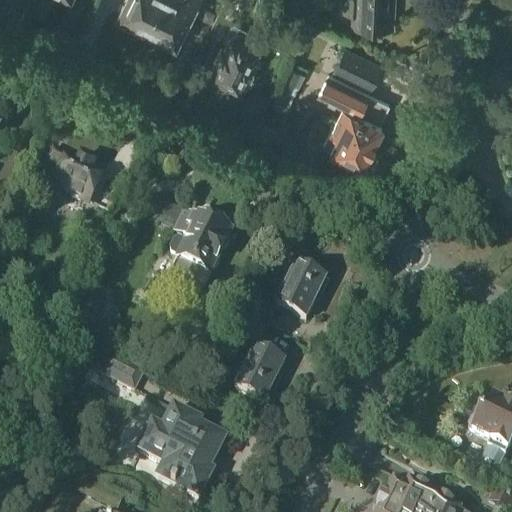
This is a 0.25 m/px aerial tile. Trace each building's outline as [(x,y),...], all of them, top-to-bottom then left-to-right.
[(127,0),(119,16),(149,30),(163,0),(127,0)] [(174,43),(195,0),(163,0),(149,30),(174,43)] [(345,0),(345,13),(355,13),(354,26),(382,28),(391,28),(392,6),(383,6),(383,0),(345,0)] [(212,73),(220,77),(224,87),(229,90),(239,87),(258,47),(262,40),(247,32),(247,31),(236,26),(232,34),(229,32),(223,43),(222,43),(214,59),(218,61),(212,73)] [(335,69),(370,87),(381,66),(373,62),(351,52),(345,49),(335,69)] [(284,79),(299,86),(305,74),(290,67),(284,79)] [(324,145),(362,165),(364,162),(375,167),(382,152),(371,147),(382,125),(380,124),(389,106),(329,75),(319,95),(343,107),(324,145)] [(62,195),(78,203),(77,206),(86,211),(103,178),(92,173),(93,169),(79,162),(77,165),(53,153),(47,165),(59,171),(49,192),(60,198),(62,195)] [(197,221),(182,213),(171,235),(186,242),(185,245),(179,242),(173,244),(168,253),(171,259),(175,261),(173,264),(176,265),(165,286),(189,298),(194,298),(201,295),(212,273),(215,272),(218,266),(217,263),(223,253),(225,252),(228,245),(228,243),(231,237),(198,220),(197,221)] [(275,310),(305,325),(325,284),(296,270),(275,310)] [(41,297),(33,315),(60,328),(59,331),(86,344),(96,323),(94,322),(103,304),(79,292),(70,312),(41,297)] [(243,321),(265,331),(273,313),(252,303),(243,321)] [(256,349),(265,331),(243,321),(234,338),(256,349)] [(233,393),(263,408),(284,367),(253,352),(233,393)] [(98,375),(134,394),(143,376),(107,357),(98,375)] [(470,422),(467,429),(469,435),(470,436),(470,437),(488,446),(486,451),(487,451),(478,469),(495,477),(504,460),(511,445),(511,403),(507,401),(504,399),(501,406),(489,400),(478,421),(476,420),(470,422)] [(148,435),(145,434),(137,449),(140,451),(137,456),(164,470),(157,483),(170,490),(169,491),(174,493),(174,492),(197,504),(211,478),(207,476),(223,445),(196,431),(198,427),(172,414),(161,435),(151,430),(148,435)] [(73,492),(112,511),(116,511),(122,501),(79,480),(73,492)] [(453,511),(454,511),(439,503),(439,504),(429,499),(429,498),(415,490),(414,491),(408,488),(405,494),(392,488),(384,503),(381,501),(375,511),(453,511)] [(511,511),(511,501),(493,492),(487,503),(502,511),(501,511),(511,511)]
